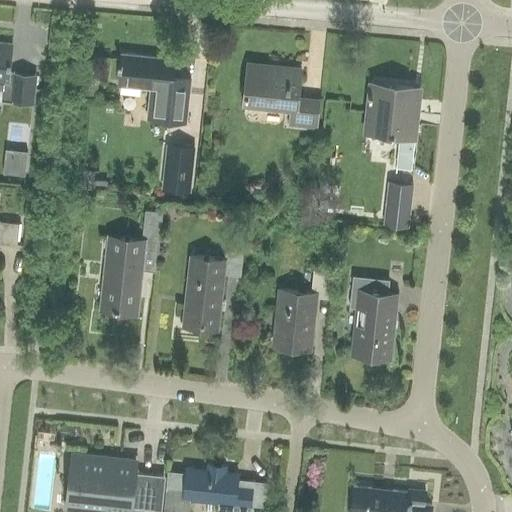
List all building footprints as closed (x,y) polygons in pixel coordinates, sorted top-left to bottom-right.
[(33,103),(36,74),(10,71),(13,44),(0,42),(0,87),(4,88),(2,99),(12,100),(11,101),(33,103)] [(122,53),(119,84),(152,87),(151,97),(149,118),(187,122),(190,90),(192,74),(174,72),(175,58),(122,53)] [(315,126),(318,100),(297,97),(301,68),(277,65),(277,66),(249,63),(244,101),(292,107),(290,123),(315,126)] [(413,148),(417,112),(411,111),(414,87),(373,83),(374,80),(372,80),(367,129),(406,133),(404,147),(413,148)] [(192,194),(197,147),(167,144),(162,192),(192,194)] [(409,226),(411,204),(387,201),(385,223),(409,226)] [(157,270),(160,240),(163,211),(146,209),(143,238),(110,235),(105,275),(108,275),(105,308),(137,311),(141,269),(157,270)] [(0,241),(17,244),(19,222),(0,220),(0,241)] [(237,274),(239,251),(226,250),(225,258),(191,254),(184,321),(201,323),(201,327),(219,328),(224,273),(237,274)] [(332,298),(335,270),(314,268),(311,291),(280,288),(274,344),(311,348),(317,296),(332,298)] [(350,306),(358,307),(353,353),(391,357),(396,310),(388,310),(390,292),(368,290),(370,276),(354,275),(350,306)] [(70,484),(67,505),(105,509),(130,511),(131,506),(150,508),(154,473),(135,471),(137,462),(120,460),(119,462),(114,461),(115,458),(104,457),(104,460),(99,459),(99,457),(81,455),(78,484),(70,484)] [(265,511),(269,481),(238,478),(239,472),(187,467),(186,471),(169,469),(167,485),(166,485),(163,511),(189,511),(191,498),(219,501),(217,511),(265,511)] [(354,486),(351,511),(431,511),(432,504),(424,503),(425,490),(409,488),(408,492),(354,486)]
